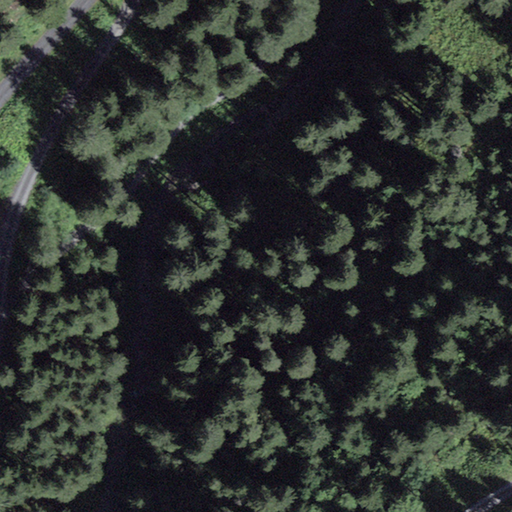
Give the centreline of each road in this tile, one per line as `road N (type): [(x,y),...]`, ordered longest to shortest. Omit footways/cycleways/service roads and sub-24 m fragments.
road 1 (track): [(136,0),(31,176),(5,252),(3,285)]
road 2 (track): [(81,0),(0,96)]
